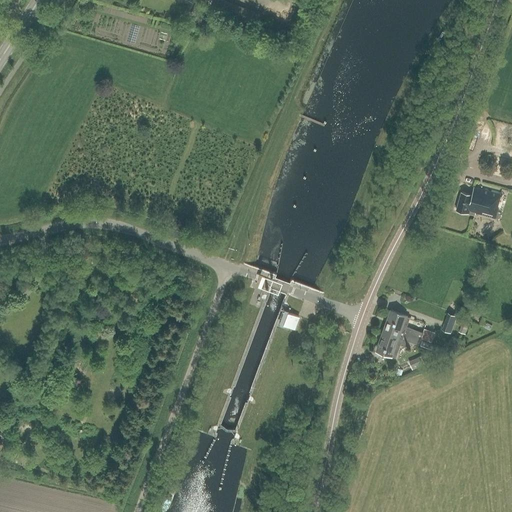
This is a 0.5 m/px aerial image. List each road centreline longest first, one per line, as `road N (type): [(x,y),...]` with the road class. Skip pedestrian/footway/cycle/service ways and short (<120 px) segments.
road 1 (unclassified): [(362,315),(453,125),(498,0)]
road 2 (unclassified): [(138,511),(229,267)]
road 3 (unclassified): [(229,267),(110,223),(0,239)]
road 4 (unclassified): [(314,511),(362,315)]
road 5 (unclassified): [(362,315),(229,267)]
